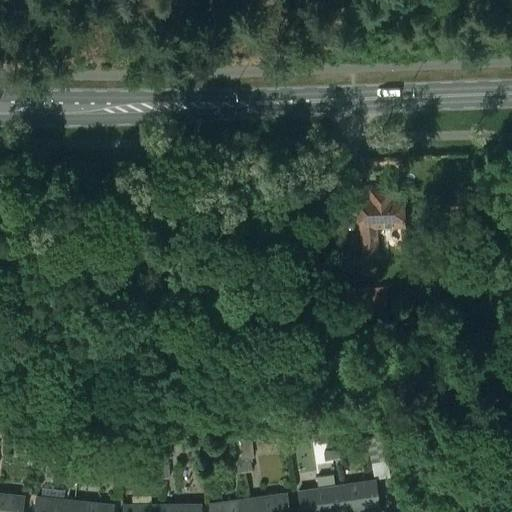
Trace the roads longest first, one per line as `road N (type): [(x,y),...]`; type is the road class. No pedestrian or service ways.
road 1 (primary): [(319,101),(0,108)]
road 2 (primary): [(511,94),(319,101)]
